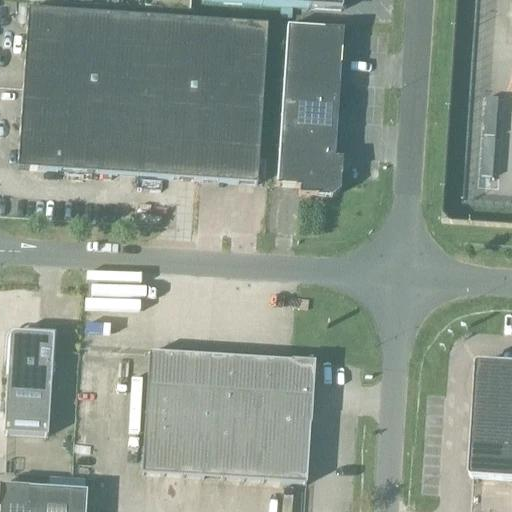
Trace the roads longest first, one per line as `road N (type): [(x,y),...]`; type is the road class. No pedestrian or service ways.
road 1 (unclassified): [(403,275),(0,253)]
road 2 (unclassified): [(403,275),(420,0)]
road 3 (unclassified): [(388,511),(403,275)]
